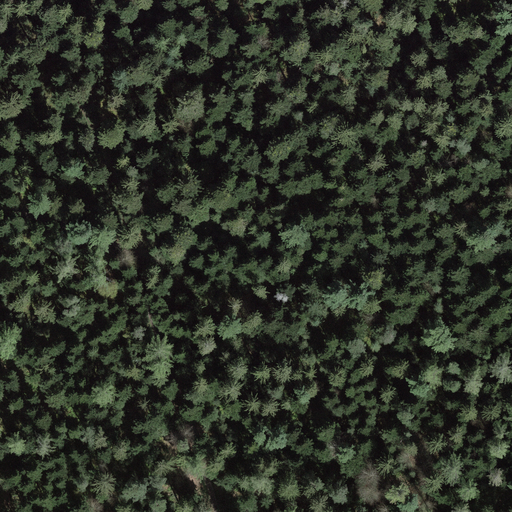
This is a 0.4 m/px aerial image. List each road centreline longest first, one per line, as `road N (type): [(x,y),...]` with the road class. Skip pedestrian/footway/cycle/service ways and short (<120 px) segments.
road 1 (track): [(396,511),(136,257)]
road 2 (track): [(136,257),(131,292),(216,511)]
road 3 (track): [(136,257),(76,216),(0,202)]
